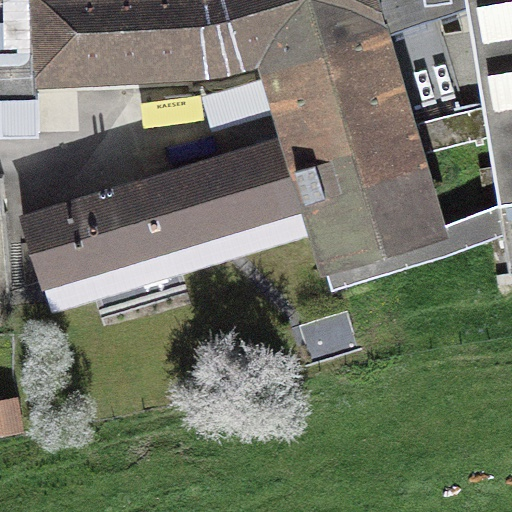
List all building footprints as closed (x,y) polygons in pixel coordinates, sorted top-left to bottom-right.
[(0,0),(0,131),(39,131),(34,73),(31,0),(0,0)] [(187,64),(261,50),(245,0),(31,0),(34,73),(187,64)] [(245,0),(261,50),(287,137),(305,202),(331,289),(445,254),(437,226),(417,154),(409,124),(464,110),(432,6),(391,20),(385,0),(245,0)] [(511,0),(385,0),(391,20),(432,6),(447,0),(466,0),(483,105),(464,110),(409,124),(417,154),(488,136),(493,165),(479,168),(484,208),(437,226),(445,254),(504,232),(510,274),(511,273),(511,0)] [(42,281),(305,202),(287,137),(23,218),(42,281)] [(0,431),(21,429),(19,405),(0,408),(0,431)]
